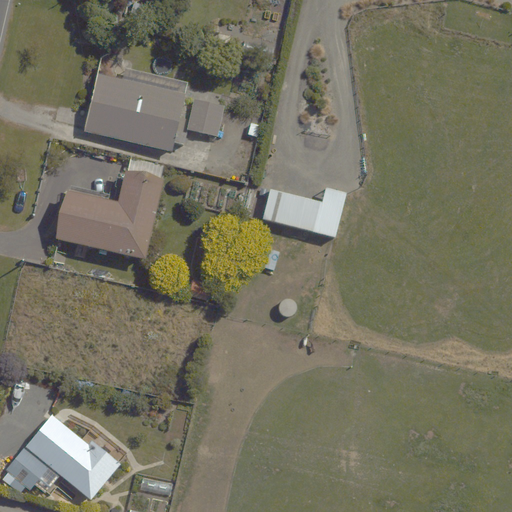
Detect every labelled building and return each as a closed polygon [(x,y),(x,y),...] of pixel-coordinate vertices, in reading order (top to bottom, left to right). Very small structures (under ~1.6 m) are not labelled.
[(122,76),(100,71),(87,127),(170,146),(185,78),(125,64),(122,76)] [(227,95),(189,90),(183,128),(221,133),(227,95)] [(62,185),(52,236),(149,255),(167,161),(125,153),(116,196),(62,185)] [(336,233),(348,188),(326,183),(322,197),(266,182),(258,213),(336,233)] [(52,409),(26,441),(14,456),(47,483),(59,468),(91,494),(117,462),(52,409)]
